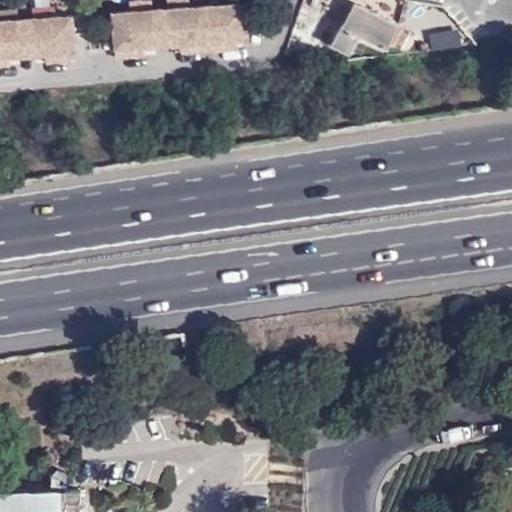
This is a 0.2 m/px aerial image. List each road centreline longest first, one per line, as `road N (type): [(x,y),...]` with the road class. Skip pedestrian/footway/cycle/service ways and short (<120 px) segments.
road 1 (motorway): [(0,304),(511,237)]
road 2 (motorway): [(422,171),(0,228)]
road 3 (unknown): [(311,452),(511,415)]
road 4 (unknown): [(190,511),(248,470),(311,452)]
